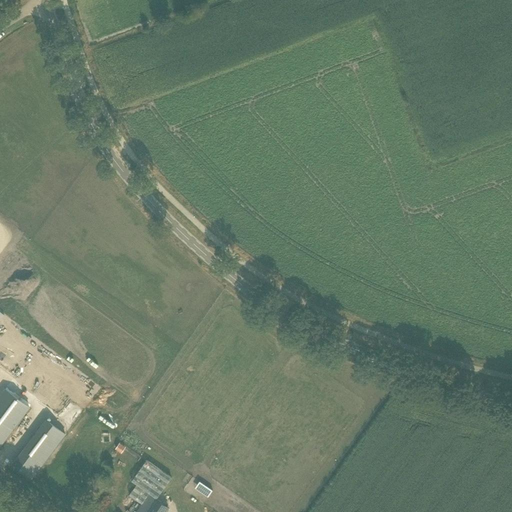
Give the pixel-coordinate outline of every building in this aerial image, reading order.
[(0,342),(0,367),(12,376),(24,361),(0,342)] [(60,415),(71,397),(31,371),(20,389),(60,415)] [(0,396),(0,446),(29,408),(5,390),(0,396)] [(65,435),(45,420),(12,464),(31,479),(65,435)] [(119,442),(115,449),(121,453),(125,446),(119,442)] [(165,511),(168,507),(156,499),(161,492),(171,478),(146,460),(131,481),(136,485),(129,495),(133,498),(141,503),(135,511),(165,511)]
